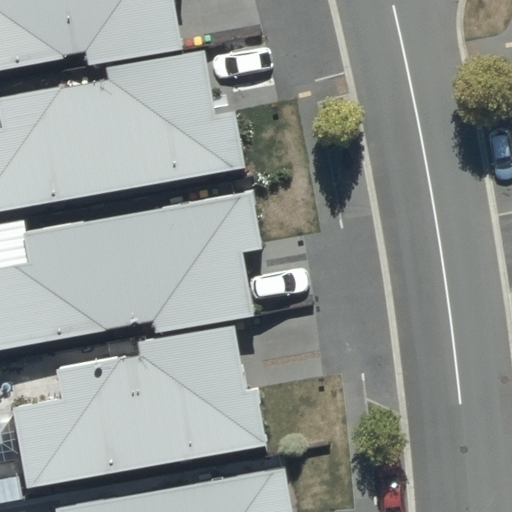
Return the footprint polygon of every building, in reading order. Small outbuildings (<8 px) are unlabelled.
[(0,0),(0,70),(63,59),(86,52),(89,66),(182,49),(174,0),(0,0)] [(0,210),(244,167),(234,112),(214,114),(204,49),(105,67),(107,78),(0,96),(0,113),(2,127),(0,126),(0,210)] [(262,248),(252,190),(22,234),(28,263),(0,267),(0,350),(152,321),(155,333),(255,315),(243,253),(262,248)] [(247,389),(234,325),(138,341),(139,353),(56,369),(63,399),(13,408),(28,489),(266,447),(258,388),(247,389)] [(292,511),(283,467),(55,508),(55,511),(292,511)]
